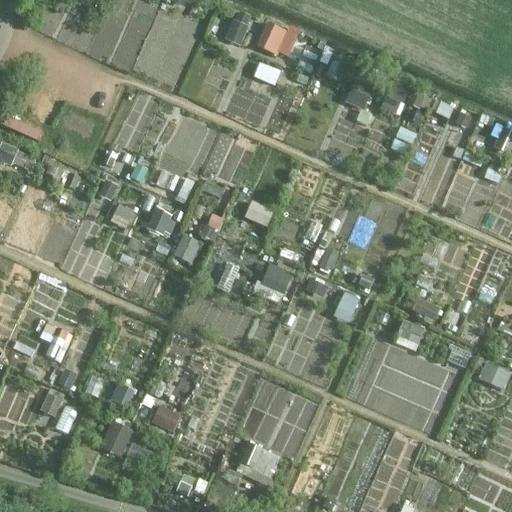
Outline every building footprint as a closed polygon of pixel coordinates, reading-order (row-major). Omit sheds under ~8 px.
[(232,23),(225,42),(240,48),(247,29),(245,28),(249,19),(238,14),(234,24),(232,23)] [(281,32),(267,25),(256,49),(270,56),(281,32)] [(281,85),(286,71),(265,65),(261,79),(281,85)] [(361,77),(352,98),(366,104),(376,83),(361,77)] [(393,82),(385,99),(403,106),(410,89),(393,82)] [(406,107),(419,112),(420,109),(424,99),(411,94),(406,107)] [(420,109),(426,112),(431,102),(424,99),(420,109)] [(434,116),(448,122),(453,111),(441,105),(440,104),(434,116)] [(426,117),(417,113),(412,124),(420,128),(426,117)] [(0,116),(0,127),(38,145),(42,135),(0,116)] [(471,121),(460,116),(456,124),(468,128),(471,121)] [(502,130),(493,150),(508,157),(511,148),(511,127),(508,126),(505,131),(502,130)] [(0,149),(0,163),(11,168),(17,154),(1,146),(0,149)] [(106,167),(112,170),(115,162),(109,159),(106,167)] [(506,167),(492,162),(484,180),(498,185),(506,167)] [(141,187),(146,175),(136,170),(135,170),(130,181),(141,187)] [(64,188),(74,192),(79,180),(69,176),(64,188)] [(178,199),(185,202),(193,185),(186,182),(178,199)] [(100,193),(112,199),(117,188),(105,183),(100,193)] [(0,237),(11,242),(29,197),(0,185),(0,237)] [(113,217),(128,224),(133,214),(119,206),(113,217)] [(243,238),(256,244),(267,218),(254,212),(243,238)] [(157,229),(164,233),(169,222),(154,216),(150,226),(157,229)] [(217,232),(222,222),(216,219),(212,229),(217,232)] [(219,234),(205,227),(199,240),(214,247),(219,234)] [(182,237),(173,258),(191,266),(200,246),(182,237)] [(330,274),(337,259),(325,254),(318,269),(330,274)] [(222,290),(235,294),(245,268),(233,263),(222,290)] [(261,286),(283,297),(292,278),(270,267),(261,286)] [(362,278),(358,287),(369,292),(373,282),(362,278)] [(322,300),(327,289),(309,281),(304,292),(322,300)] [(344,296),(336,311),(351,318),(358,302),(344,296)] [(93,308),(93,301),(38,301),(39,322),(85,321),(85,308),(93,308)] [(412,313),(434,324),(440,311),(417,301),(412,313)] [(424,331),(403,322),(396,338),(417,347),(424,331)] [(497,333),(511,340),(511,327),(502,323),(497,333)] [(39,340),(66,352),(72,337),(46,326),(39,340)] [(468,338),(477,341),(481,331),(473,328),(468,338)] [(477,381),(503,393),(511,376),(485,364),(477,381)] [(57,386),(70,392),(76,377),(64,371),(57,386)] [(117,387),(110,403),(126,410),(133,394),(117,387)] [(50,391),(40,413),(54,419),(64,397),(50,391)] [(5,405),(16,406),(15,419),(34,421),(36,399),(6,396),(5,405)] [(74,435),(84,412),(71,406),(61,430),(74,435)] [(166,411),(158,428),(173,435),(181,418),(166,411)] [(111,424),(100,450),(121,459),(132,433),(111,424)] [(252,474),(262,451),(247,445),(238,468),(252,474)] [(280,459),(262,451),(252,474),(270,481),(280,459)] [(175,494),(187,499),(192,489),(179,483),(175,494)] [(338,485),(333,499),(355,508),(360,494),(338,485)] [(322,508),(330,511),(332,511),(336,503),(327,499),(322,508)]
